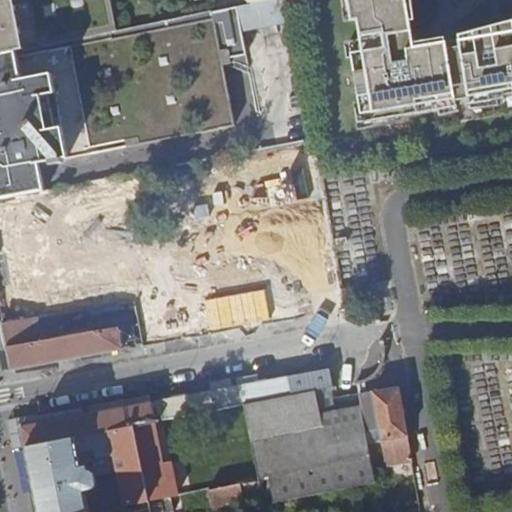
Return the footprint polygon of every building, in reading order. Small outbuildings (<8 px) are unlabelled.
[(21,0),(0,0),(0,57),(32,51),(21,0)] [(348,0),(352,21),(358,20),(361,40),(349,42),(363,124),(440,110),(428,51),(415,53),(414,43),(408,44),(406,33),(412,32),(406,0),(348,0)] [(0,201),(4,201),(45,194),(39,165),(234,129),(221,68),(229,66),(227,52),(219,54),(211,13),(32,51),(0,57),(0,201)] [(459,36),(461,46),(508,38),(506,27),(507,27),(507,23),(459,36)] [(460,46),(469,106),(507,99),(506,96),(511,95),(511,26),(507,27),(506,27),(508,38),(461,46),(460,46)] [(434,40),(426,41),(428,51),(447,48),(446,43),(435,44),(434,40)] [(426,41),(414,43),(415,53),(428,51),(426,41)] [(447,48),(457,108),(469,106),(460,46),(447,48)] [(428,51),(440,110),(457,108),(447,48),(428,51)] [(308,149),(0,209),(0,251),(8,315),(138,295),(149,340),(338,303),(308,149)] [(38,332),(35,319),(0,325),(2,333),(7,360),(9,371),(122,350),(118,329),(63,339),(61,328),(38,332)] [(243,405),(246,405),(330,388),(331,387),(329,369),(270,380),(21,427),(25,448),(74,438),(109,432),(154,423),(161,421),(243,405)] [(360,407),(365,431),(377,429),(379,441),(407,437),(398,387),(358,394),(360,407)] [(259,480),(369,458),(365,431),(360,407),(335,412),(330,388),(246,405),(243,405),(257,480),(258,480),(259,480)] [(161,421),(154,423),(162,463),(169,462),(161,421)] [(154,423),(109,432),(123,507),(171,497),(175,497),(171,478),(173,477),(171,462),(169,462),(162,463),(154,423)] [(74,438),(88,511),(97,511),(123,507),(109,432),(74,438)] [(88,511),(74,438),(25,448),(32,485),(37,511),(88,511)] [(275,503),(374,483),(369,458),(259,480),(258,480),(262,497),(273,494),(275,503)] [(211,507),(242,501),(240,484),(208,491),(211,507)] [(173,511),(171,497),(123,507),(97,511),(173,511)]
